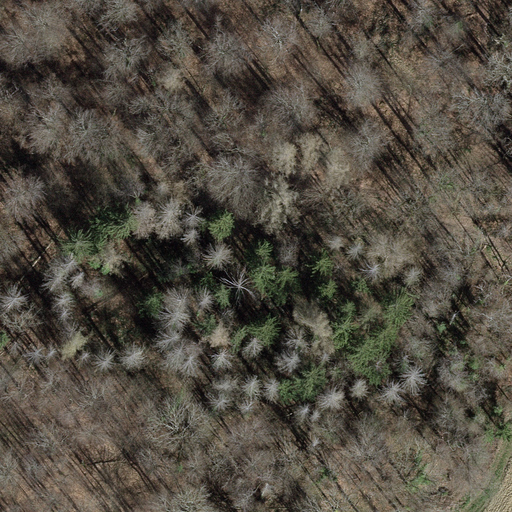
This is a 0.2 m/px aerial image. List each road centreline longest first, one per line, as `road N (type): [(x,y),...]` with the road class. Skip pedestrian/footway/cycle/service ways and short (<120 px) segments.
road 1 (track): [(511,261),(275,170),(161,164),(0,178)]
road 2 (track): [(488,0),(478,111),(511,193)]
